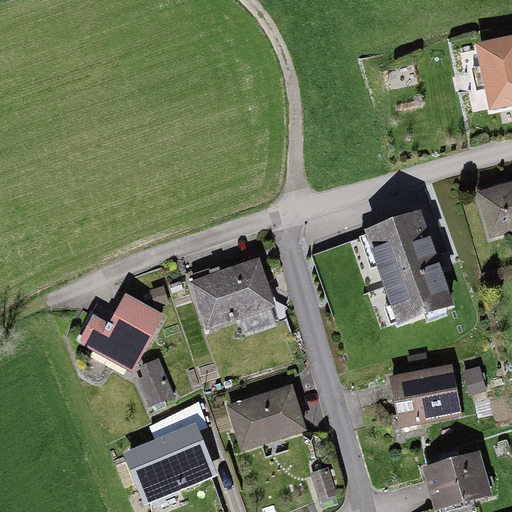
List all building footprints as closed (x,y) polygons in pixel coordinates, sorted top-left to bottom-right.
[(492,108),(511,103),(511,42),(480,49),(492,108)] [(511,230),(511,186),(481,196),(492,236),(511,230)] [(380,267),(400,323),(450,305),(418,217),(312,256),(323,287),(380,267)] [(193,285),(208,328),(272,306),(257,263),(193,285)] [(90,315),(76,340),(132,371),(161,318),(127,299),(112,327),(90,315)] [(143,368),(148,379),(140,382),(150,407),(172,398),(157,362),(143,368)] [(402,433),(422,429),(420,422),(459,414),(451,370),(392,381),(402,433)] [(479,370),(465,374),(470,394),(485,390),(479,370)] [(290,390),(230,409),(243,449),(301,430),(303,430),(290,390)] [(178,484),(180,489),(204,478),(196,459),(202,456),(191,430),(130,454),(148,496),(178,484)] [(476,456),(428,470),(438,508),(439,509),(487,495),(476,456)]
